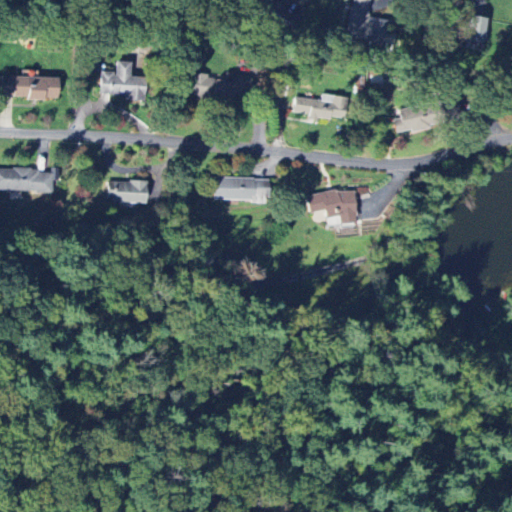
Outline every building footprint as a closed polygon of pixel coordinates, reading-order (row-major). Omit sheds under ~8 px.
[(297,17),(262,0),(258,0),(250,16),(288,35),(297,17)] [(350,0),(345,40),(390,46),(394,22),(367,19),(369,0),(350,0)] [(480,44),(483,22),(450,16),(447,39),(480,44)] [(142,103),(143,79),(128,78),(129,63),(113,63),(113,74),(98,73),(97,96),(123,97),(123,102),(142,103)] [(187,99),(231,103),(232,90),(247,91),(247,81),(234,80),(234,75),(224,74),(224,82),(206,81),(206,76),(189,75),(187,99)] [(55,80),(0,78),(0,97),(55,99),(55,80)] [(293,99),(291,114),(306,116),(306,118),(339,122),(342,99),(320,96),(319,102),(293,99)] [(393,134),(424,130),(421,109),(391,112),(393,134)] [(49,172),(0,170),(0,192),(49,193),(49,172)] [(211,179),(210,202),(264,203),(265,181),(211,179)] [(142,204),(143,183),(105,182),(104,203),(142,204)] [(302,200),(306,216),(321,213),(322,221),(334,218),(336,227),(355,223),(348,190),(302,200)]
